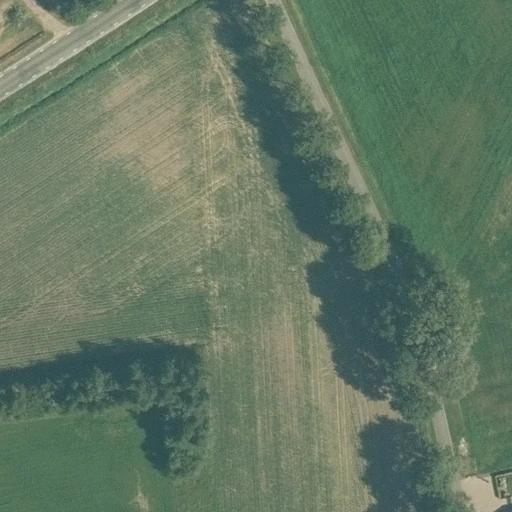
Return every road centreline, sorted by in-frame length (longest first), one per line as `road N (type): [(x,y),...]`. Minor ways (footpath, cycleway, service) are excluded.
road 1 (unclassified): [(461,511),(420,327),(374,211),(271,0)]
road 2 (tertiary): [(0,87),(132,0)]
